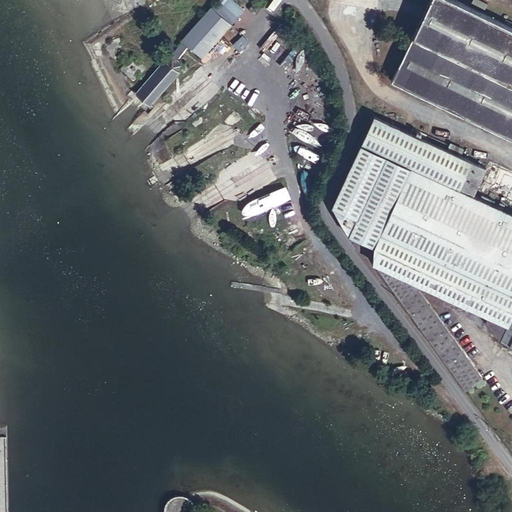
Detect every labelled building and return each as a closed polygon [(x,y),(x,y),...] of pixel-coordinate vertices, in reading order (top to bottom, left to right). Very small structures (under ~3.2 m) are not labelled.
[(225,0),(217,10),(233,23),(245,8),(235,0),(225,0)] [(503,22),(456,0),(431,0),(392,82),(511,139),(511,22),(505,19),(503,22)] [(461,0),(500,18),(501,15),(468,0),(461,0)] [(468,0),(501,15),(508,0),(468,0)] [(182,39),(203,57),(233,23),(217,10),(212,5),(182,39)] [(234,43),(241,50),(249,41),(242,35),(234,43)] [(151,101),(181,69),(178,66),(183,61),(174,52),(168,58),(167,56),(137,88),(136,87),(134,89),(150,104),(152,102),(151,101)] [(376,117),(358,154),(334,205),(351,234),(356,237),(374,247),(375,263),(401,299),(444,357),(511,451),(511,435),(511,434),(511,417),(417,290),(420,283),(487,315),(483,321),(503,342),(510,344),(511,345),(511,170),(494,163),(482,191),(503,201),(501,206),(495,203),(495,201),(484,195),(483,198),(474,194),(486,168),(460,156),(463,148),(450,142),(446,149),(376,117)]
